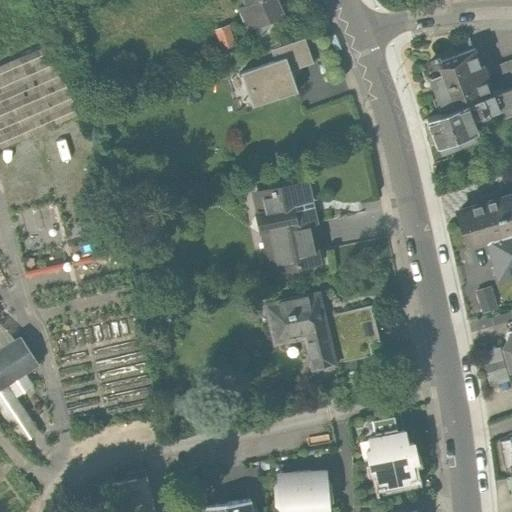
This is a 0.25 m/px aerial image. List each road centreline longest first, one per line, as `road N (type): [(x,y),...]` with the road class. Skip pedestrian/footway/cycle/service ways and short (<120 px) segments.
road 1 (tertiary): [(465,511),(440,337),(359,32)]
road 2 (residential): [(359,32),(511,14)]
